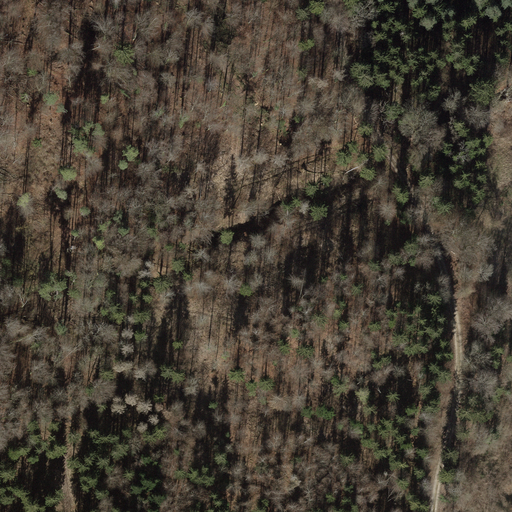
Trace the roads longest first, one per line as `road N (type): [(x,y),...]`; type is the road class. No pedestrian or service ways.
road 1 (track): [(337,0),(357,94),(419,199),(452,282),(460,389),(433,511)]
road 2 (track): [(256,511),(253,476),(342,316),(371,288),(399,165)]
